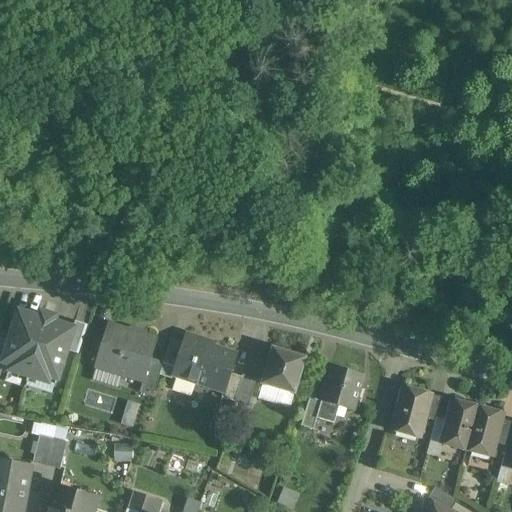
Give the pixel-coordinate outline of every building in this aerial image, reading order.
[(55,385),(71,333),(72,330),(52,324),(54,318),(41,314),(39,320),(19,313),(1,368),(55,385)] [(75,322),(72,332),(66,351),(78,355),(86,326),(75,322)] [(144,380),(145,375),(146,375),(156,340),(109,326),(106,338),(102,337),(97,339),(94,348),(97,353),(99,354),(95,367),(125,376),(126,374),(144,380)] [(173,375),(220,391),(224,392),(236,355),(202,345),(203,341),(186,336),(173,375)] [(0,370),(1,371),(2,369),(1,369),(9,342),(0,338),(0,370)] [(175,368),(180,352),(183,343),(170,339),(163,363),(175,368)] [(294,393),(301,370),(304,359),(272,350),(262,384),(294,393)] [(139,393),(150,397),(151,397),(152,397),(163,363),(151,359),(144,380),(143,380),(139,393)] [(352,411),(359,389),(359,388),(363,377),(331,367),(320,401),(321,402),(322,402),(317,420),(334,425),(339,407),(352,411)] [(230,374),(229,377),(229,378),(224,392),(223,392),(221,398),(233,402),(241,378),(230,374)] [(242,376),(241,379),(234,402),(247,407),(256,381),(242,376)] [(404,388),(403,391),(403,392),(393,431),(417,438),(418,437),(429,395),(404,388)] [(429,395),(425,411),(423,418),(434,421),(441,398),(429,395)] [(446,424),(450,409),(450,408),(452,401),(441,398),(435,421),(446,424)] [(313,431),(321,404),(322,402),(321,402),(310,399),(301,428),(313,431)] [(441,444),(456,448),(456,449),(466,451),(477,408),(452,401),(441,444)] [(502,414),(498,413),(477,408),(466,451),(490,457),(491,457),(502,415),(502,414)] [(506,446),(507,440),(511,423),(501,420),(494,443),(495,443),(506,446)] [(39,436),(33,459),(32,463),(45,466),(52,440),(39,436)] [(52,439),(50,447),(46,466),(59,470),(66,443),(52,439)] [(22,511),(24,503),(24,502),(30,467),(0,461),(0,511),(22,511)] [(93,511),(98,498),(56,486),(48,511),(93,511)] [(449,511),(456,502),(456,501),(434,488),(427,500),(428,500),(447,511),(449,511)] [(135,493),(133,499),(133,500),(130,509),(138,511),(157,511),(161,501),(135,493)] [(183,511),(196,511),(200,503),(189,499),(183,511)] [(447,511),(425,499),(417,511),(447,511)]
